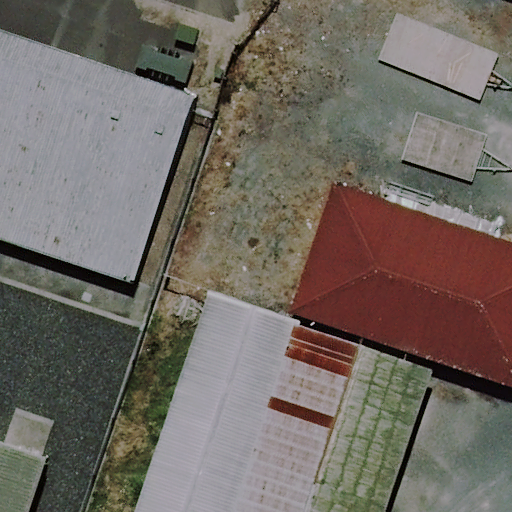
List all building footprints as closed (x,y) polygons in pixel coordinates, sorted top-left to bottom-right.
[(209,115),(0,40),(0,227),(150,281),(209,115)] [(511,234),(357,184),(311,309),(511,377),(511,234)] [(260,511),(325,327),(228,290),(153,511),(260,511)] [(403,511),(453,371),(325,327),(260,511),(403,511)] [(53,511),(72,454),(0,431),(0,511),(53,511)]
